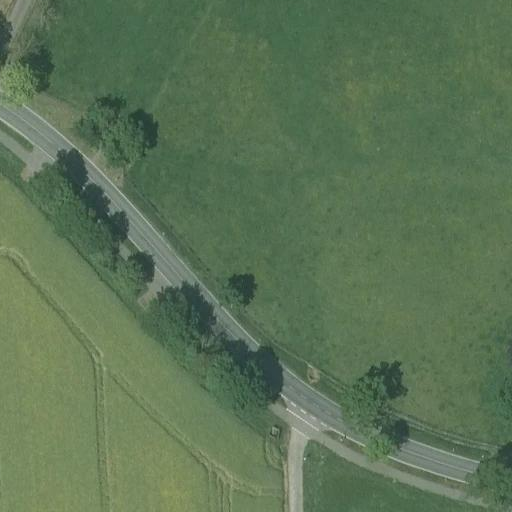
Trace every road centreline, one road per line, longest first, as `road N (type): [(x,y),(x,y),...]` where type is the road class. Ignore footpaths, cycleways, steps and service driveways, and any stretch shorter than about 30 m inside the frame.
road 1 (tertiary): [(0,103),(87,181),(294,404)]
road 2 (tertiary): [(294,404),(511,481)]
